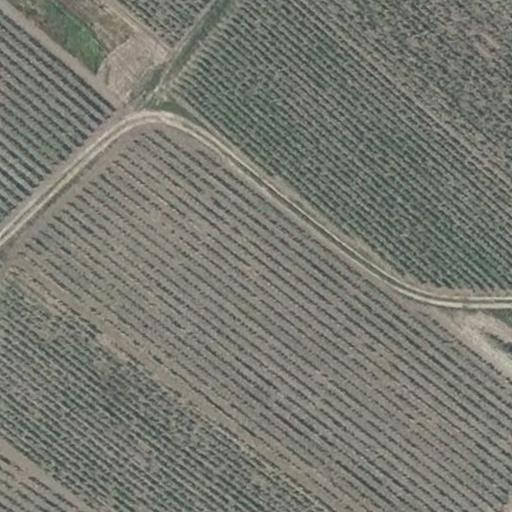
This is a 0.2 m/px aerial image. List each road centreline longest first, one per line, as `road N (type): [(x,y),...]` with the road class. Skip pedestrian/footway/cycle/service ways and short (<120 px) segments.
road 1 (track): [(511,311),(458,312),(403,293),(202,140),(163,125),(123,135),(0,250)]
road 2 (track): [(163,125),(164,81),(229,0)]
